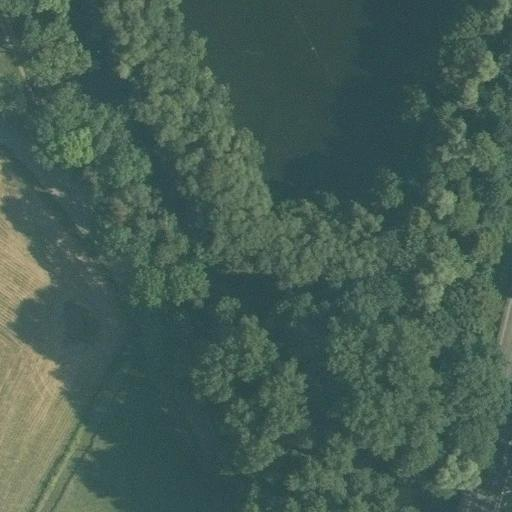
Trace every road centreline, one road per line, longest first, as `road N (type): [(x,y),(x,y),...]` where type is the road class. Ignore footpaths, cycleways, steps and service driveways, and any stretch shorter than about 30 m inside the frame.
road 1 (unclassified): [(258,511),(96,214),(0,103)]
road 2 (secondary): [(511,354),(480,511)]
